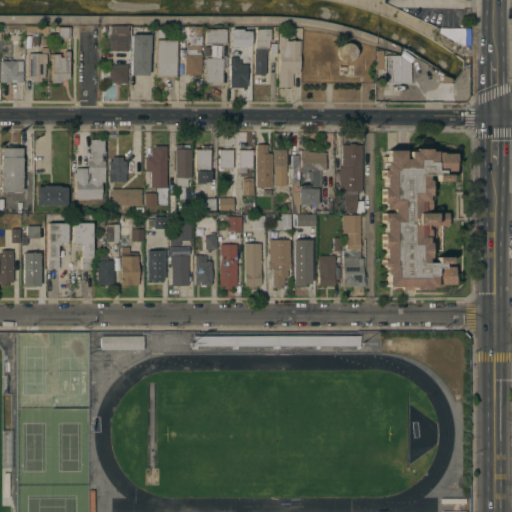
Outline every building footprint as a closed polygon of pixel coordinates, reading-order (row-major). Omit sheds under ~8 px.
[(47,30),(47,32),(37,32),(37,30),(31,30),(31,32),(24,31),(24,24),(51,25),(51,30),(47,30)] [(107,50),(107,34),(108,34),(108,25),(128,25),(128,33),(128,50),(107,50)] [(187,25),(200,25),(200,36),(187,36),(187,25)] [(69,26),(69,37),(57,37),(57,26),(69,26)] [(225,27),(225,42),(204,42),(204,27),(225,27)] [(453,27),(464,28),(464,44),(461,44),(453,40),(453,27)] [(264,74),(252,74),(252,47),(254,47),(254,28),(268,28),(268,40),(267,40),(267,50),(264,50),(264,74)] [(233,44),(233,32),(250,32),(250,44),(233,44)] [(128,33),(148,34),(148,52),(147,52),(147,74),(130,74),(130,50),(128,50),(128,33)] [(285,35),(285,40),(298,40),(298,72),(292,72),(292,86),(277,86),(278,35),(285,35)] [(175,39),(175,76),(154,75),(155,39),(175,39)] [(343,42),(346,42),(349,42),(352,44),(354,46),(355,49),(355,52),(354,55),(353,57),(350,59),(347,60),(344,60),(341,59),(339,57),(337,55),(337,52),(337,49),(338,46),(340,44),(343,42)] [(184,52),(184,43),(199,43),(199,52),(199,74),(193,74),(193,75),(188,75),(188,73),(183,73),(183,52),(184,52)] [(219,44),(219,54),(210,54),(210,44),(219,44)] [(59,53),(58,56),(63,56),(63,50),(69,51),(69,77),(61,77),(61,81),(59,81),(59,82),(51,82),(51,53),(59,53)] [(45,52),(45,62),(44,62),(44,77),(40,77),(40,80),(31,80),(31,76),(27,76),(28,52),(45,52)] [(204,57),(209,57),(209,55),(214,55),(214,57),(221,57),(221,81),(220,81),(220,83),(216,83),(216,81),(204,81),(204,57)] [(236,56),(236,60),(239,60),(239,63),(246,63),(246,81),(243,81),(242,82),(239,82),(237,81),(228,81),(228,56),(236,56)] [(409,64),(409,82),(399,82),(399,90),(384,90),(383,56),(397,56),(409,64)] [(0,60),(16,60),(16,70),(22,70),(22,82),(0,82),(0,60)] [(107,64),(128,64),(128,82),(123,82),(123,83),(120,83),(120,82),(119,82),(119,83),(116,83),(116,82),(113,82),(113,83),(110,83),(110,82),(108,82),(107,64)] [(86,167),(86,156),(90,156),(90,138),(103,138),(103,152),(101,152),(101,160),(104,160),(104,181),(101,181),(101,197),(75,197),(75,167),(86,167)] [(267,143),(267,152),(270,152),(270,186),(255,186),(255,143),(267,143)] [(361,190),(338,190),(338,166),(341,166),(341,144),(348,144),(348,143),(354,143),(354,144),(361,144),(361,190)] [(174,148),(175,148),(175,144),(184,144),(184,148),(190,148),(190,177),(174,177),(174,148)] [(220,148),(220,144),(230,145),(230,148),(232,149),(232,167),(218,167),(218,148),(220,148)] [(239,149),(239,144),(250,144),(250,149),(251,149),(251,168),(245,167),(245,172),(237,172),(238,149),(239,149)] [(150,156),(150,151),(150,148),(153,148),(153,145),(165,145),(166,186),(149,186),(149,171),(144,171),(144,156),(150,156)] [(200,148),(200,145),(209,145),(209,170),(210,170),(210,181),(203,181),(203,183),(194,183),(194,148),(200,148)] [(21,191),(0,190),(0,146),(22,147),(21,191)] [(276,148),(276,146),(282,146),(282,148),(285,148),(285,184),(273,184),(273,165),(272,165),(272,148),(276,148)] [(384,266),(381,266),(381,259),(383,258),(383,248),(381,248),(381,233),(383,233),(383,221),(380,221),(380,212),(391,212),(391,209),(383,209),(383,203),(381,203),(381,188),(383,188),(383,177),(381,177),(381,169),(384,168),(383,162),(386,162),(386,149),(403,149),(403,158),(407,158),(407,150),(413,150),(413,148),(429,148),(429,150),(434,150),(434,151),(441,151),(441,153),(454,153),(454,164),(453,164),(453,171),(442,171),(442,174),(448,174),(448,180),(434,180),(434,174),(426,174),(426,179),(428,179),(428,195),(426,195),(426,199),(429,199),(429,208),(426,208),(426,212),(433,212),(446,212),(446,225),(440,225),(440,250),(428,250),(428,257),(426,257),(426,262),(434,262),(434,256),(448,256),(448,263),(442,263),(442,266),(453,266),(453,272),(454,272),(454,284),(441,284),(441,285),(434,285),(434,286),(429,286),(429,289),(403,289),(403,286),(386,286),(386,274),(384,274),(384,266)] [(298,154),(298,166),(300,166),(300,149),(307,149),(307,151),(324,151),(324,170),(317,170),(317,169),(306,168),(306,170),(312,170),(312,178),(304,178),(304,171),(298,171),(298,188),(317,188),(317,204),(298,204),(298,212),(291,212),(291,154),(298,154)] [(125,181),(108,181),(108,160),(111,160),(111,156),(122,156),(122,160),(125,160),(125,181)] [(252,194),(241,194),(241,177),(252,177),(252,194)] [(35,186),(42,186),(42,184),(59,184),(59,186),(66,186),(66,205),(35,204),(35,186)] [(140,188),(140,204),(110,204),(111,187),(140,188)] [(155,192),(155,205),(143,205),(143,192),(155,192)] [(356,194),(356,211),(341,211),(341,206),(343,206),(343,194),(356,194)] [(233,196),(233,210),(218,210),(218,196),(233,196)] [(215,210),(202,210),(202,197),(215,197),(215,210)] [(274,230),(274,220),(280,220),(280,214),(290,214),(290,230),(274,230)] [(241,215),(241,230),(226,230),(226,215),(241,215)] [(263,215),(263,227),(252,227),(252,215),(263,215)] [(314,215),(314,228),(295,228),(295,215),(314,215)] [(190,218),(190,239),(179,239),(179,244),(169,245),(169,219),(190,218)] [(67,223),(66,241),(59,241),(59,244),(57,244),(57,256),(58,256),(58,267),(47,267),(47,222),(67,223)] [(91,256),(92,256),(92,268),(80,268),(80,256),(81,256),(81,244),(79,244),(79,241),(71,241),(71,222),(91,222),(91,256)] [(118,240),(106,240),(105,223),(118,223),(118,240)] [(130,228),(133,228),(133,223),(139,223),(139,228),(143,228),(142,240),(130,240),(130,228)] [(39,237),(26,237),(26,244),(20,244),(20,236),(26,236),(26,224),(39,224),(39,237)] [(10,229),(19,229),(19,243),(10,243),(10,229)] [(345,249),(345,237),(346,237),(346,231),(359,231),(359,257),(362,257),(362,278),(363,278),(364,285),(353,285),(353,284),(342,284),(341,249),(345,249)] [(216,248),(204,248),(203,235),(216,234),(216,248)] [(288,238),(288,259),(289,259),(289,268),(286,268),(286,277),(283,277),(283,285),(280,285),(280,288),(275,288),(275,285),(272,285),(271,268),(267,268),(267,259),(268,259),(268,238),(288,238)] [(309,240),(309,284),(291,284),(292,240),(309,240)] [(259,242),(260,259),(261,259),(261,262),(259,262),(260,285),(255,285),(255,286),(249,286),(249,285),(243,285),(243,242),(259,242)] [(235,243),(235,285),(230,285),(230,288),(223,288),(223,285),(218,285),(218,264),(219,264),(219,243),(235,243)] [(120,255),(120,246),(128,246),(128,251),(136,251),(136,255),(137,255),(137,284),(120,284),(120,255)] [(145,251),(150,251),(150,249),(150,246),(158,247),(158,249),(159,249),(159,251),(162,251),(162,281),(145,280),(145,251)] [(12,281),(7,281),(7,285),(0,285),(0,251),(12,251),(12,281)] [(39,285),(22,285),(22,252),(39,252),(39,285)] [(187,285),(171,285),(171,262),(169,262),(169,254),(187,254),(187,285)] [(205,254),(205,260),(210,260),(210,270),(211,270),(211,279),(210,279),(210,284),(205,284),(203,285),(201,285),(199,284),(193,284),(193,254),(205,254)] [(333,255),(333,262),(335,262),(335,266),(334,266),(334,272),(333,272),(333,284),(317,284),(317,255),(333,255)] [(113,284),(96,284),(96,259),(113,259),(113,284)] [(143,335),(143,349),(100,349),(100,335),(143,335)] [(358,337),(308,336),(307,345),(357,346),(358,337)]
